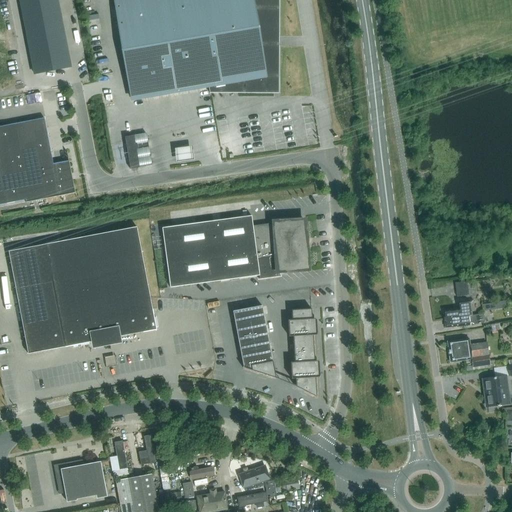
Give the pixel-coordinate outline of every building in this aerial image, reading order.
[(70,67),(68,59),(69,59),(57,0),(19,0),(34,74),(62,69),(70,67)] [(118,0),(115,1),(132,100),(208,87),(210,93),(279,94),(278,0),(118,0)] [(0,12),(0,92),(15,89),(0,12)] [(0,126),(0,205),(25,200),(26,203),(75,193),(67,152),(67,153),(68,161),(53,164),(44,118),(0,126)] [(152,166),(146,133),(124,137),(130,169),(152,166)] [(192,148),(174,151),(175,164),(194,162),(192,148)] [(251,216),(162,228),(170,288),(259,276),(259,279),(258,279),(259,279),(280,276),(279,276),(279,273),(309,269),(307,249),(308,249),(307,239),(305,239),(303,219),(272,223),(272,224),(253,226),(251,216)] [(28,354),(95,341),(95,344),(117,340),(116,337),(131,335),(156,330),(153,310),(152,310),(137,227),(8,252),(28,354)] [(467,281),(455,283),(457,297),(469,295),(467,281)] [(496,310),(495,302),(491,303),(483,304),(484,310),(484,311),(496,310)] [(444,319),(472,315),(470,303),(458,304),(458,309),(443,311),(444,319)] [(262,306),(233,311),(236,329),(239,344),(239,347),(243,365),(243,367),(243,368),(276,378),(272,360),(269,342),(265,324),(262,306)] [(317,397),(311,309),(291,310),(292,320),(288,320),(289,337),(293,337),(294,362),(290,363),(291,379),(295,379),(296,386),(294,385),(294,386),(317,397)] [(472,315),(444,319),(446,328),(470,325),(470,324),(472,324),(475,326),(483,325),(485,322),(484,314),(472,316),(472,315)] [(469,340),(448,342),(450,362),(472,359),(473,367),(490,365),(487,344),(472,345),(472,342),(469,342),(469,340)] [(505,376),(483,379),(487,406),(508,404),(505,376)] [(151,444),(144,446),(149,471),(156,470),(151,444)] [(119,450),(112,452),(117,477),(123,476),(119,450)] [(82,460),(54,465),(58,490),(64,488),(65,493),(67,501),(96,496),(96,497),(107,495),(100,462),(83,465),(82,460)] [(216,465),(187,471),(188,477),(194,476),(195,483),(200,482),(199,475),(217,472),(216,465)] [(269,480),(264,466),(239,474),(243,488),(269,480)] [(120,511),(158,511),(151,474),(128,479),(115,481),(120,511)] [(297,477),(275,481),(278,493),(299,489),(297,477)] [(265,482),(267,489),(274,488),(273,481),(265,482)] [(183,484),(186,498),(193,497),(190,483),(183,484)] [(275,495),(274,488),(267,489),(268,496),(275,495)] [(164,495),(166,505),(182,502),(180,492),(164,495)] [(224,492),(197,497),(199,511),(215,511),(227,510),(224,492)] [(266,492),(238,497),(240,504),(267,499),(266,492)] [(194,501),(187,502),(188,510),(195,509),(194,501)]
